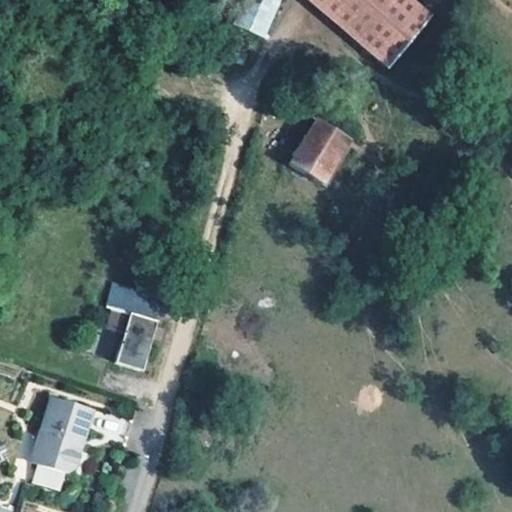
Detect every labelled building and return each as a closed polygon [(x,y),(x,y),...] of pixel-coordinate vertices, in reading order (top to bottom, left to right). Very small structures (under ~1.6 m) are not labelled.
[(433,18),(411,0),(301,0),(388,72),(433,18)] [(314,184),(321,170),(336,149),(347,142),(314,116),(281,161),(291,167),(314,184)] [(154,289),(112,278),(105,300),(123,306),(107,356),(133,363),(142,330),(146,316),(154,289)] [(157,319),(146,316),(142,330),(153,333),(157,319)] [(74,469),(91,414),(50,401),(32,461),(68,472),(74,469)]
